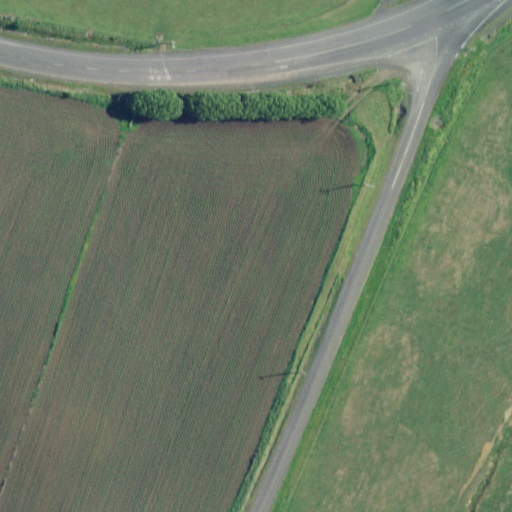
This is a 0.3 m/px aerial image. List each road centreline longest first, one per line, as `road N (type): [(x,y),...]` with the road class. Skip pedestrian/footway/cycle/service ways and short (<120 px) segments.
road 1 (unclassified): [(253,511),(424,97),(435,59),(428,21)]
road 2 (tertiary): [(0,53),(98,69),(221,69),(428,21)]
